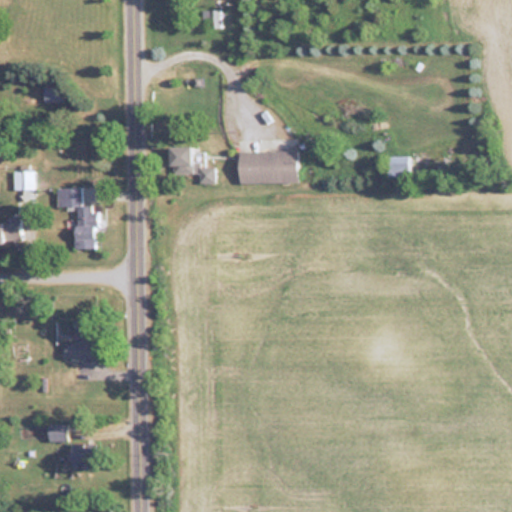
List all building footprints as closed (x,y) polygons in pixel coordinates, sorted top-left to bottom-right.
[(220,26),(220,7),(200,7),(200,26),(220,26)] [(44,103),(63,103),(63,85),(44,85),(44,103)] [(168,166),(176,166),(177,172),(199,172),(199,182),(216,181),(215,165),(203,165),(203,152),(191,152),(191,145),(168,145),(168,166)] [(297,149),(236,149),(236,181),(297,181),(297,149)] [(410,155),(385,155),(385,175),(410,175),(410,155)] [(56,187),(56,206),(74,205),(74,247),(96,247),(96,204),(80,204),(80,187),(56,187)] [(0,240),(23,241),(23,221),(0,220),(0,240)] [(79,316),(79,341),(66,341),(66,356),(97,356),(97,316),(79,316)] [(66,427),(53,425),(51,438),(64,440),(66,427)]
